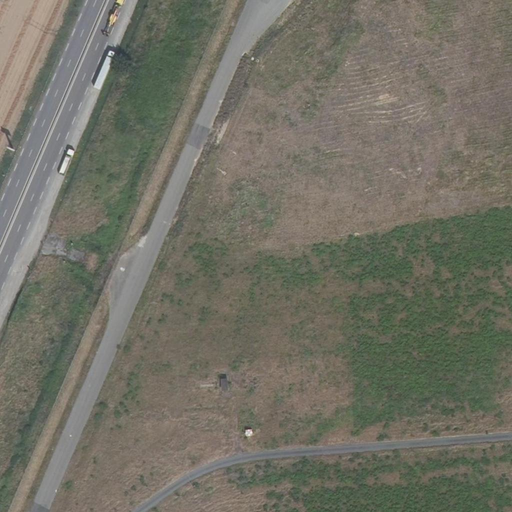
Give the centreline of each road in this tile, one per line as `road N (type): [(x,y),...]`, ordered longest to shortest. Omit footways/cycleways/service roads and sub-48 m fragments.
road 1 (primary): [(0,275),(117,0)]
road 2 (primary): [(97,0),(0,228)]
